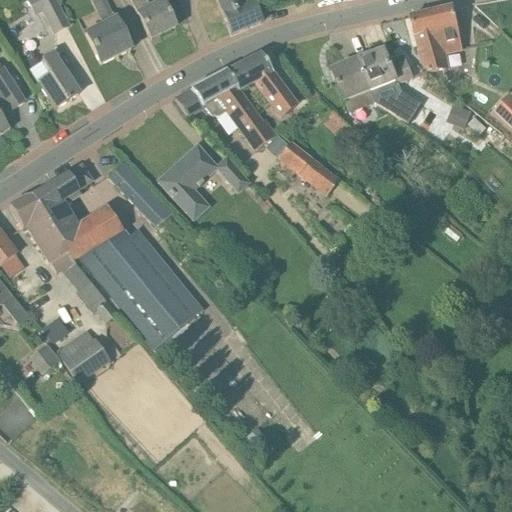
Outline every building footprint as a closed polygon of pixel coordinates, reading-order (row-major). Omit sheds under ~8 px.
[(52,0),(25,0),(34,16),(41,12),(53,35),(67,28),(52,0)] [(129,0),(150,41),(175,29),(162,3),(150,9),(145,0),(129,0)] [(261,24),(250,0),(215,0),(231,37),(261,24)] [(341,3),(340,0),(316,0),(319,8),(341,3)] [(411,19),(423,73),(448,68),(445,55),(460,52),(457,36),(459,36),(453,9),(411,19)] [(85,36),(100,66),(130,51),(112,15),(100,21),(102,27),(85,36)] [(385,52),(359,62),(376,105),(395,97),(397,90),(396,87),(413,80),(406,62),(391,68),(385,52)] [(259,57),(225,74),(238,95),(255,86),(282,120),(296,108),(272,75),(259,57)] [(38,85),(55,111),(78,96),(61,70),(54,60),(44,67),(51,76),(38,85)] [(376,105),(359,62),(333,73),(345,104),(350,115),(376,105)] [(0,137),(9,131),(0,118),(0,117),(9,112),(10,113),(25,104),(2,69),(0,70),(0,137)] [(238,95),(225,74),(190,93),(202,109),(209,117),(216,119),(226,113),(240,136),(255,125),(237,96),(238,95)] [(465,131),(471,113),(459,109),(453,107),(447,125),(453,127),(465,131)] [(334,115),(328,125),(344,136),(350,126),(334,115)] [(290,145),(276,163),(323,200),(337,182),(290,145)] [(237,195),(248,186),(226,161),(216,170),(196,148),(157,184),(193,223),(208,209),(193,193),(216,171),(237,195)] [(136,176),(122,162),(106,178),(156,230),(169,216),(173,214),(136,176)] [(72,266),(74,266),(81,262),(124,236),(108,212),(78,231),(60,203),(91,184),(81,169),(68,178),(67,177),(31,200),(30,200),(72,266)] [(56,277),(72,266),(30,200),(24,200),(8,208),(22,231),(26,228),(49,266),(56,277)] [(126,234),(124,236),(81,262),(155,353),(204,313),(138,233),(130,239),(126,234)] [(0,267),(15,257),(0,237),(0,267)] [(103,326),(115,317),(75,271),(73,267),(60,275),(76,294),(74,296),(91,316),(93,314),(103,326)] [(2,307),(18,328),(29,320),(12,299),(2,307)] [(310,330),(311,319),(295,318),(294,330),(310,330)] [(57,321),(42,332),(54,349),(69,337),(57,321)] [(76,386),(108,364),(93,341),(92,341),(86,333),(55,354),(61,362),(60,363),(76,386)] [(45,348),(29,361),(40,376),(56,363),(45,348)]
